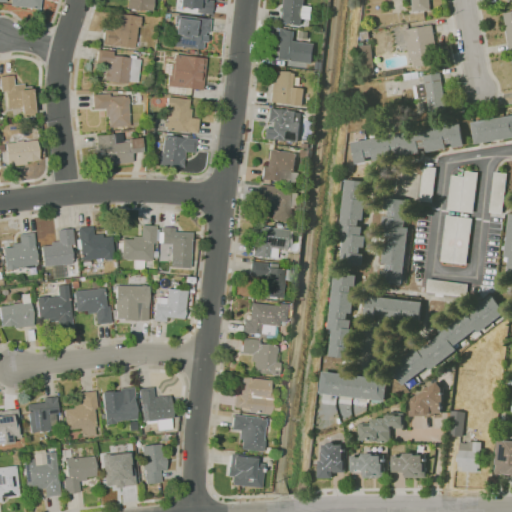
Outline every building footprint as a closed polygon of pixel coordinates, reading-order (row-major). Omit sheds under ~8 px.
[(9,0),(39,0),(38,10),(29,9),(26,4),(9,2),(9,0)] [(149,0),(148,11),(127,8),(127,0),(149,0)] [(214,0),(211,15),(196,13),(196,8),(176,6),(176,0),(214,0)] [(281,0),(304,0),(302,25),(279,23),(281,0)] [(430,0),(431,10),(412,12),(411,0),(430,0)] [(511,11),(503,13),(509,51),(511,50),(511,11)] [(115,30),(103,29),(102,43),(134,48),(136,26),(139,26),(140,17),(117,14),(115,30)] [(174,14),(211,18),(210,35),(205,34),(204,49),(174,46),(176,24),(173,24),(174,14)] [(404,29),(432,25),(439,63),(410,67),(404,29)] [(279,29),(295,31),(294,41),(310,43),(308,62),(279,59),(280,49),(276,48),(279,29)] [(360,45),(361,67),(372,67),(371,44),(360,45)] [(115,51),(98,49),(96,63),(107,64),(105,80),(128,84),(130,57),(114,55),(115,51)] [(172,75),(168,75),(167,86),(203,89),(206,58),(173,54),(172,75)] [(276,71),(274,83),(272,82),(270,101),(304,105),(305,87),(295,86),(297,72),(276,71)] [(449,113),(441,72),(423,74),(424,84),(413,85),(415,98),(426,96),(430,116),(449,113)] [(0,77),(19,77),(20,91),(30,91),(31,119),(18,119),(18,110),(4,111),(4,92),(0,92),(0,77)] [(127,95),(109,96),(109,93),(91,94),(92,109),(105,108),(106,116),(109,116),(109,127),(130,126),(127,95)] [(189,99),(188,108),(192,108),(191,117),(199,118),(198,133),(165,130),(168,108),(166,108),(167,97),(189,99)] [(271,128),(265,128),(264,139),(298,142),(302,110),(269,107),(267,122),(272,122),(271,128)] [(511,114),(511,137),(476,144),(473,122),(511,114)] [(461,123),(464,145),(355,164),(351,139),(461,123)] [(95,135),(98,166),(133,162),(131,152),(142,152),(140,137),(128,139),(128,142),(122,143),(121,133),(95,135)] [(197,139),(195,153),(186,152),(183,167),(159,166),(163,135),(197,139)] [(6,143),(6,166),(26,164),(26,161),(38,160),(36,140),(6,143)] [(267,168),(262,167),(262,180),(293,184),(297,153),(268,149),(267,168)] [(477,171),(464,170),(464,176),(450,174),(447,210),(473,212),(477,171)] [(363,266),(338,263),(347,180),(371,181),(363,266)] [(293,191),(291,222),(270,220),(271,209),(269,209),(270,200),(258,199),(259,184),(276,185),(276,190),(293,191)] [(385,198),(407,199),(402,284),(379,282),(385,198)] [(471,217),(445,215),(441,262),(467,264),(471,217)] [(156,225),(156,242),(152,242),(151,260),(121,259),(122,239),(132,239),(133,236),(141,236),(141,225),(156,225)] [(78,227),(81,262),(114,260),(112,236),(102,237),(102,234),(94,234),(93,226),(78,227)] [(288,229),(285,250),(270,248),(269,258),(251,256),(253,244),(258,245),(260,226),(288,229)] [(161,227),(161,243),(171,243),(170,267),(191,268),(191,233),(175,231),(175,227),(161,227)] [(72,228),(74,244),(70,245),(73,264),(44,267),(42,246),(51,245),(51,241),(58,240),(57,229),(72,228)] [(33,232),(37,264),(15,266),(16,269),(5,270),(3,248),(12,247),(12,244),(20,242),(19,234),(33,232)] [(285,269),(281,298),(255,295),(259,276),(249,275),(252,261),(278,263),(277,269),(285,269)] [(335,272),(357,275),(348,358),(325,355),(335,272)] [(67,285),(73,326),(60,329),(59,316),(38,318),(36,297),(58,295),(57,285),(67,285)] [(148,286),(147,320),(115,320),(116,285),(148,286)] [(102,288),(105,306),(109,306),(111,323),(97,324),(96,313),(86,314),(86,310),(76,311),(74,291),(102,288)] [(187,290),(184,319),(166,317),(165,321),(152,320),(155,303),(165,304),(167,288),(187,290)] [(493,294),(506,312),(406,388),(390,366),(493,294)] [(371,295),(368,320),(419,326),(421,301),(371,295)] [(0,305),(30,302),(33,326),(14,329),(14,325),(1,327),(0,316),(0,305)] [(249,319),(243,319),(243,333),(260,334),(260,324),(282,326),(283,319),(286,319),(287,304),(278,303),(278,306),(251,303),(249,319)] [(258,344),(258,340),(243,338),(240,352),(252,354),(251,361),(254,361),(252,372),(278,376),(280,363),(274,362),(276,346),(258,344)] [(323,371),(321,394),(386,402),(388,379),(323,371)] [(240,394),(235,394),(234,408),(240,409),(239,413),(270,416),(271,395),(268,394),(270,380),(241,377),(240,394)] [(438,382),(410,397),(410,416),(442,416),(443,388),(438,382)] [(133,387),(136,420),(105,424),(101,391),(133,387)] [(139,388),(141,404),(145,403),(147,421),(173,417),(169,396),(154,397),(152,387),(139,388)] [(94,391),(97,409),(93,409),(96,426),(94,426),(95,435),(81,437),(80,428),(65,430),(64,409),(73,408),(73,404),(81,404),(80,392),(94,391)] [(56,397),(58,413),(49,414),(50,430),(30,432),(28,404),(44,402),(44,398),(56,397)] [(0,409),(16,409),(20,438),(10,439),(10,443),(0,443),(0,409)] [(452,410),(465,411),(463,436),(450,435),(452,410)] [(404,413),(404,428),(392,428),(391,441),(358,442),(359,420),(372,420),(372,419),(379,418),(379,417),(386,417),(386,413),(404,413)] [(233,414),(265,418),(263,453),(240,449),(243,432),(231,430),(233,414)] [(498,440),(511,442),(511,473),(494,472),(498,440)] [(484,442),(468,441),(468,443),(460,443),(458,466),(463,466),(463,471),(482,472),(484,442)] [(140,446),(163,443),(166,470),(159,470),(161,482),(144,485),(140,446)] [(344,445),(344,458),(346,458),(347,473),(333,472),(333,478),(318,478),(318,465),(320,465),(320,460),(323,460),(323,444),(344,445)] [(132,447),(136,486),(123,488),(123,483),(105,484),(102,455),(120,454),(119,448),(132,447)] [(55,451),(60,495),(46,497),(45,488),(26,490),(23,459),(34,458),(35,464),(45,463),(43,453),(55,451)] [(230,452),(257,455),(257,462),(263,463),(260,489),(232,485),(233,476),(228,475),(230,452)] [(352,455),(352,473),(364,472),(364,478),(385,478),(384,455),(375,455),(375,453),(362,453),(362,455),(352,455)] [(392,453),(392,471),(405,471),(405,477),(426,477),(426,453),(392,453)] [(93,456),(95,476),(85,477),(85,480),(78,481),(79,491),(64,493),(63,477),(67,477),(65,459),(93,456)] [(0,467),(15,465),(18,496),(1,498),(1,502),(0,502),(0,467)]
